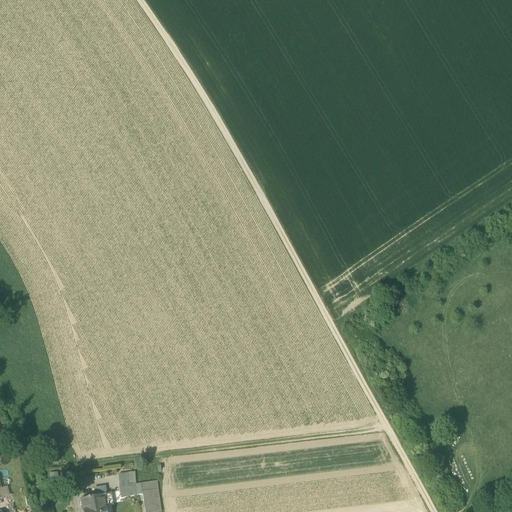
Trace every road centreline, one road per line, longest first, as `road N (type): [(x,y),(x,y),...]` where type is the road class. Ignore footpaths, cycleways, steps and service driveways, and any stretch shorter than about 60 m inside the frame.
road 1 (track): [(432,511),(140,0)]
road 2 (track): [(386,427),(70,468),(76,511)]
